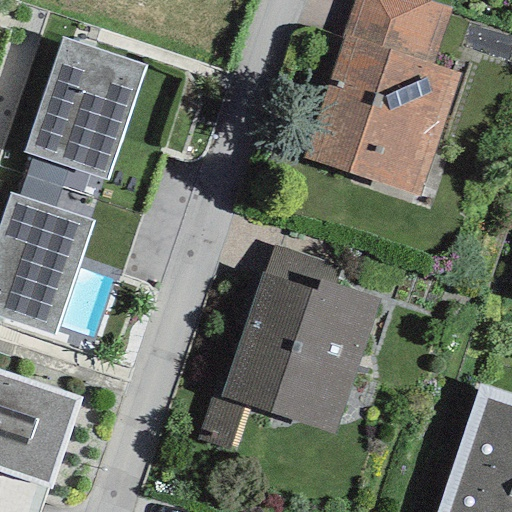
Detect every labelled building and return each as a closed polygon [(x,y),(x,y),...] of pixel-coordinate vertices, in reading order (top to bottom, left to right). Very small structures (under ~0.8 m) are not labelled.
[(451,8),(425,0),(354,0),(340,39),(343,40),(302,158),(418,197),(460,75),(432,64),(451,8)] [(144,66),(61,38),(23,152),(33,156),(102,179),(106,180),(144,66)] [(33,156),(18,197),(89,220),(102,179),(33,156)] [(18,197),(8,193),(0,218),(0,318),(55,337),(93,222),(89,220),(18,197)] [(273,245),(263,273),(314,290),(318,278),(334,283),(339,267),(273,245)] [(263,273),(261,272),(219,398),(332,435),(378,299),(334,283),(318,278),(314,290),(263,273)] [(0,370),(0,474),(52,491),(83,398),(0,370)] [(511,511),(511,394),(478,384),(435,511),(511,511)]
